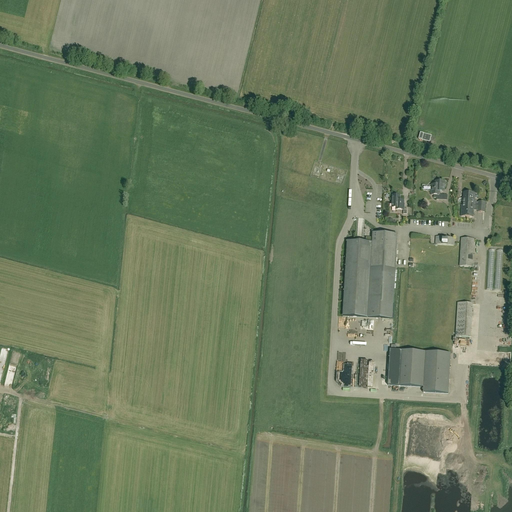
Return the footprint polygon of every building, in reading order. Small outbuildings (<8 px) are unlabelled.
[(429,142),(431,137),(424,135),(424,134),(421,133),(419,140),(422,141),(429,142)] [(340,175),(338,183),(344,185),(346,177),(340,175)] [(435,184),(432,184),(431,195),(434,195),(434,198),(437,198),(437,200),(443,200),(443,195),(440,194),(440,192),(444,192),(445,182),(435,181),(435,184)] [(463,199),(462,199),(461,217),(473,217),(474,210),(476,210),(478,210),(478,212),(485,212),(485,202),(478,202),(478,203),(475,202),(475,193),(463,193),(463,199)] [(392,208),(396,208),(396,210),(403,210),(403,214),(407,215),(407,209),(404,208),(404,206),(403,206),(404,200),(399,200),(400,196),(392,195),(392,208)] [(373,233),(372,238),(366,238),(366,242),(360,242),(347,241),(343,317),(393,319),(398,234),(381,233),(380,232),(379,231),(372,231),(371,233),(373,233)] [(436,244),(454,245),(455,238),(436,237),(436,244)] [(462,238),(460,267),(472,267),(474,239),(462,238)] [(494,250),(489,250),(486,290),(492,290),(494,250)] [(503,251),(497,250),(494,290),(500,291),(503,251)] [(470,338),(472,304),(458,303),(455,337),(470,338)] [(498,324),(499,336),(502,336),(502,332),(507,332),(507,324),(498,324)] [(396,345),(391,345),(391,350),(390,350),(387,385),(423,387),(422,392),(448,394),(450,354),(396,350),(396,345)]
